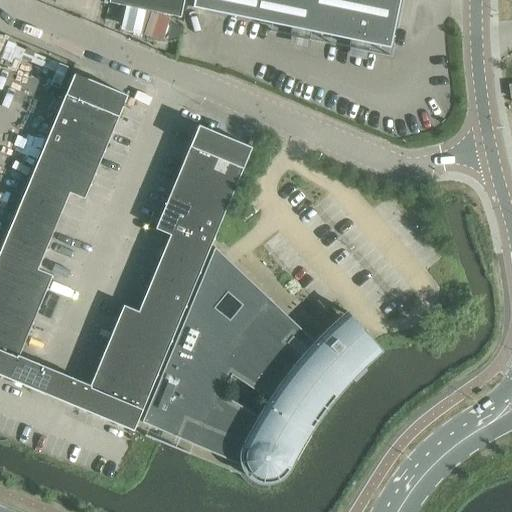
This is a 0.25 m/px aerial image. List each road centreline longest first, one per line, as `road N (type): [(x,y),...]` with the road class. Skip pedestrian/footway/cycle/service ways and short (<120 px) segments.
road 1 (unclassified): [(14,0),(48,23),(372,154),(409,164),(490,147)]
road 2 (unclassified): [(490,147),(473,68),(471,0)]
road 3 (tertiary): [(397,511),(443,453),(497,418)]
